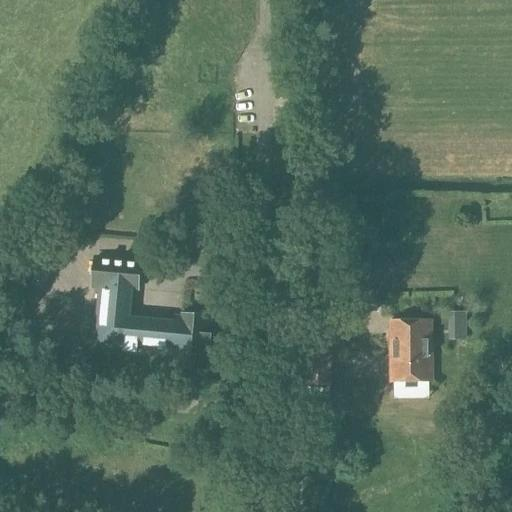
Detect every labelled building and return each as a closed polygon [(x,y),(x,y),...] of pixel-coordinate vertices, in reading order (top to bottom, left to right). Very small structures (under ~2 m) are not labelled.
[(271,124),(270,183),(285,183),(284,223),(287,223),(305,224),(306,180),(300,180),(302,125),(271,124)] [(351,240),(373,239),(372,217),(350,217),(351,240)] [(94,255),(90,289),(99,290),(93,348),(176,358),(175,367),(208,371),(214,317),(181,313),(180,315),(175,315),(174,321),(131,316),(134,292),(140,292),(143,260),(94,255)] [(376,292),(361,293),(361,311),(376,310),(376,292)] [(390,383),(433,382),(432,322),(389,323),(390,383)] [(346,364),(386,366),(387,344),(346,343),(346,364)] [(308,388),(334,388),(334,355),(308,355),(308,388)]
